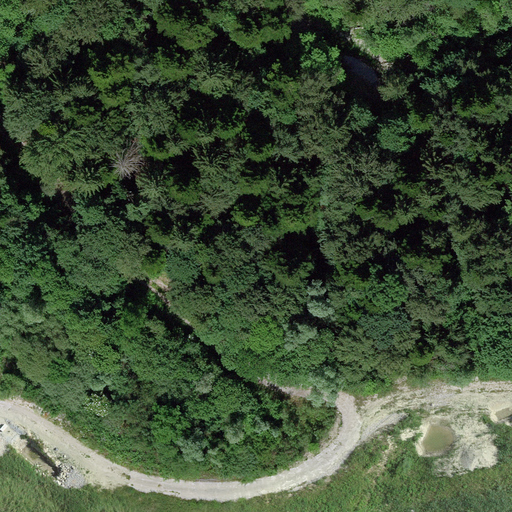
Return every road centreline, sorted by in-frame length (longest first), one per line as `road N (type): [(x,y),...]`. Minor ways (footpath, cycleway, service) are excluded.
road 1 (track): [(0,405),(110,473),(185,491),(279,484),(320,467),(349,441),(352,422),(332,394),(293,390),(249,372),(156,284),(91,243),(0,110)]
road 2 (track): [(296,0),(272,46),(0,55)]
road 3 (track): [(352,422),(407,403),(511,387)]
